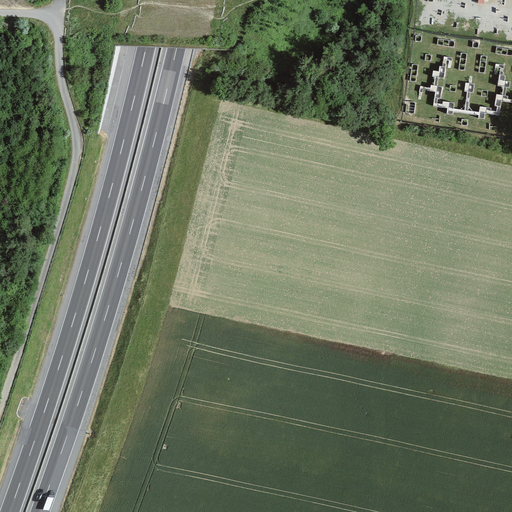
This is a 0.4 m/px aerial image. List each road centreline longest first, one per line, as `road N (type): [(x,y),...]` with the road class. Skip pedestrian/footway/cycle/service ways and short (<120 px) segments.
road 1 (motorway): [(39,511),(129,234),(186,0)]
road 2 (motorway): [(156,0),(100,226),(9,511)]
road 3 (track): [(0,408),(76,144),(60,76),(59,15),(0,13)]
